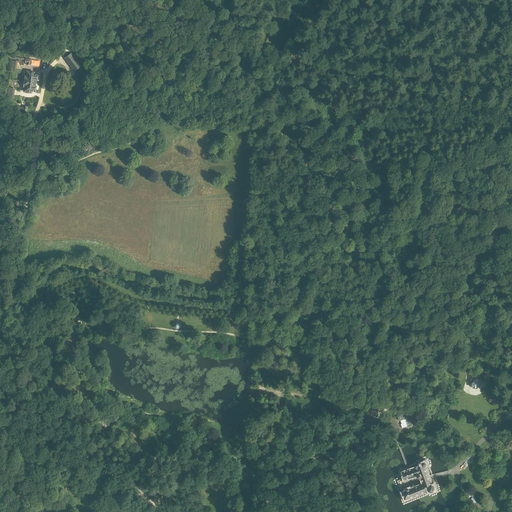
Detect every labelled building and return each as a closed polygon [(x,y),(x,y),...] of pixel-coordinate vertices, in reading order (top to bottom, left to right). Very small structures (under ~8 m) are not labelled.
[(75,72),(81,67),(72,54),(65,59),(75,72)] [(25,82),(35,83),(36,81),(37,81),(38,75),(32,74),(32,73),(27,72),(27,73),(24,73),(24,76),(26,77),(25,82)] [(25,82),(25,86),(22,86),(22,90),(25,90),(25,92),(29,92),(29,91),(36,92),(36,87),(35,87),(35,83),(25,82)] [(28,107),(24,106),(23,108),(20,107),(20,106),(18,105),(17,112),(23,112),(22,116),(26,117),(28,107)] [(471,378),(470,387),(472,387),(474,389),(477,389),(478,388),(481,388),(481,379),(471,378)] [(409,427),(413,426),(411,420),(410,420),(410,418),(409,414),(399,417),(401,421),(407,419),(408,421),(407,421),(408,422),(402,424),(403,428),(409,426),(409,427)] [(417,414),(412,416),(415,424),(420,423),(417,414)] [(418,467),(409,470),(403,472),(405,480),(399,482),(404,492),(403,492),(406,500),(427,491),(428,492),(429,492),(432,493),(435,491),(436,489),(435,486),(433,485),(432,485),(429,477),(426,467),(427,466),(427,464),(426,462),(424,462),(422,463),(422,465),(422,466),(418,467)]
